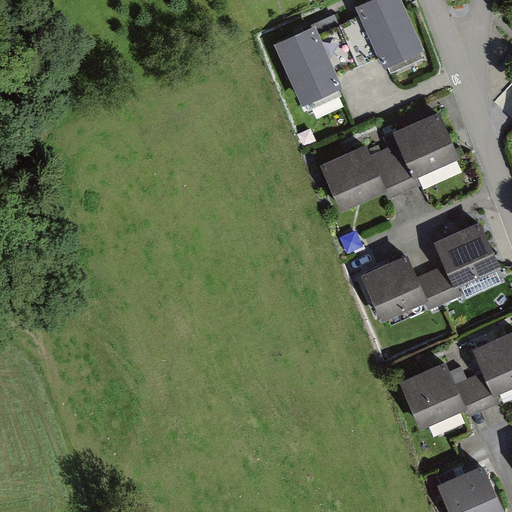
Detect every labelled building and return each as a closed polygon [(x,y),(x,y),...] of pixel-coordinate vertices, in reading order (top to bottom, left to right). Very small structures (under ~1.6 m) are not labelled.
[(355,14),(337,22),(356,63),(375,54),(380,66),(421,47),(399,0),(357,0),(350,3),(355,14)] [(311,22),(270,40),(299,102),(338,84),(333,74),(356,63),(337,22),(316,31),(311,22)] [(439,109),(390,130),(411,179),(460,158),(439,109)] [(365,143),(316,164),(337,214),(387,192),(365,143)] [(481,219),(432,241),(453,290),(503,269),(481,219)] [(405,249),(356,270),(377,320),(426,299),(405,249)] [(511,326),(470,345),(491,395),(511,385),(511,326)] [(447,357),(398,378),(420,428),(469,406),(447,357)] [(487,458),(435,479),(447,511),(498,511),(507,509),(487,458)]
